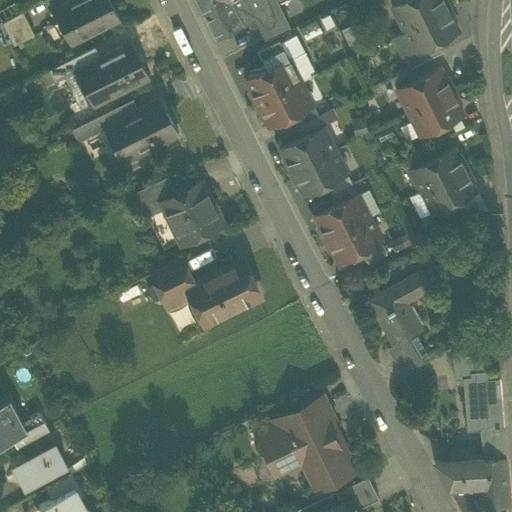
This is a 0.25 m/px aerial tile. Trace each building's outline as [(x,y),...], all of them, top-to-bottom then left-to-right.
[(69,0),(52,9),(70,43),(120,18),(111,0),(69,0)] [(197,0),(204,13),(230,0),(197,0)] [(249,8),(244,0),(230,0),(204,13),(216,37),(242,24),(254,18),(259,26),(283,16),(277,4),(275,0),(270,0),(262,4),(250,10),(249,8)] [(244,0),(249,8),(250,10),(262,4),(270,0),(275,0),(277,4),(286,0),(244,0)] [(392,5),(404,28),(446,6),(443,0),(401,0),(396,2),(392,5)] [(458,29),(446,6),(404,28),(405,30),(415,50),(415,51),(437,40),(458,29)] [(2,22),(14,44),(35,33),(23,10),(2,22)] [(259,26),(265,38),(290,28),(283,16),(259,26)] [(316,19),(300,27),(305,38),(321,30),(316,19)] [(362,39),(354,22),(341,29),(349,45),(362,39)] [(415,50),(405,30),(391,37),(401,57),(404,55),(415,50)] [(296,33),(280,41),(289,57),(300,80),(316,72),(296,33)] [(257,48),(267,68),(289,57),(280,41),(279,37),(257,48)] [(92,103),(93,104),(149,75),(131,40),(101,56),(75,69),(76,71),(81,68),(97,100),(92,103)] [(391,77),(397,87),(418,77),(413,66),(442,51),(437,40),(415,51),(415,50),(404,55),(410,67),(391,77)] [(48,69),(55,82),(65,77),(76,71),(75,69),(101,56),(95,45),(48,69)] [(246,79),(258,102),(300,80),(289,57),(267,68),(246,79)] [(397,87),(408,111),(451,89),(439,66),(418,77),(397,87)] [(81,68),(76,71),(92,103),(97,100),(81,68)] [(76,71),(65,77),(81,108),(92,103),(76,71)] [(312,103),(300,80),(258,102),(269,125),(291,114),(312,103)] [(463,112),(451,89),(408,111),(413,119),(420,134),(440,124),(459,114),(463,112)] [(112,132),(126,159),(179,131),(161,96),(138,108),(122,116),(112,122),(116,130),(112,132)] [(132,97),(117,105),(122,116),(138,108),(132,97)] [(323,125),(317,114),(318,114),(313,103),(312,103),(291,114),(297,124),(302,135),(323,125)] [(72,128),(78,141),(97,131),(96,130),(112,122),(122,116),(117,105),(72,128)] [(317,114),(323,125),(338,117),(333,106),(318,114),(317,114)] [(440,124),(446,134),(464,125),(459,114),(440,124)] [(368,131),(364,115),(351,118),(354,134),(368,131)] [(420,134),(413,119),(400,125),(408,140),(420,134)] [(280,146),(292,170),(335,148),(323,125),(302,135),(280,146)] [(411,168),(422,189),(464,167),(454,146),(411,168)] [(346,171),(335,148),(292,170),(304,193),(326,182),(346,171)] [(475,189),(464,167),(422,189),(432,211),(458,197),(475,189)] [(357,192),(352,182),(346,171),(326,182),(331,192),(337,203),(357,192)] [(135,190),(147,215),(164,206),(161,199),(176,192),(168,174),(135,190)] [(164,206),(181,240),(199,232),(207,234),(216,230),(219,221),(222,220),(202,179),(176,192),(161,199),(164,206)] [(357,192),(369,216),(380,210),(368,187),(357,192)] [(475,189),(458,197),(468,216),(480,211),(478,187),(475,189)] [(432,211),(422,189),(409,196),(420,217),(432,211)] [(314,214),(326,237),(369,216),(357,192),(337,203),(314,214)] [(381,239),(369,216),(326,237),(338,261),(360,249),(381,239)] [(389,239),(393,249),(416,239),(412,229),(389,239)] [(24,232),(9,239),(14,249),(29,242),(24,232)] [(360,249),(365,260),(386,250),(381,239),(360,249)] [(150,272),(168,307),(192,295),(188,285),(195,281),(182,256),(150,272)] [(192,295),(206,322),(259,295),(241,258),(195,281),(188,285),(192,295)] [(447,276),(439,261),(425,269),(433,284),(447,276)] [(393,342),(413,332),(421,327),(406,299),(430,285),(421,268),(368,297),(393,342)] [(389,344),(401,367),(426,356),(413,332),(393,342),(389,344)] [(452,356),(454,379),(463,378),(462,372),(487,370),(486,353),(452,356)] [(499,377),(488,378),(487,370),(462,372),(463,378),(467,429),(481,428),(483,457),(505,455),(503,424),(502,407),(498,407),(497,399),(501,399),(499,377)] [(301,405),(312,428),(330,419),(331,421),(335,419),(323,395),(301,405)] [(0,402),(0,443),(12,437),(26,429),(22,421),(9,397),(0,402)] [(302,457),(317,487),(351,470),(334,436),(338,434),(331,421),(330,419),(312,428),(301,405),(263,424),(270,437),(261,441),(275,470),(302,457)] [(29,417),(33,425),(44,419),(40,412),(29,417)] [(19,448),(24,459),(56,442),(50,431),(44,419),(33,425),(26,429),(12,437),(19,448)] [(15,464),(26,484),(67,462),(56,442),(24,459),(15,464)] [(448,460),(475,457),(474,445),(447,447),(448,460)] [(476,474),(453,476),(444,476),(453,493),(458,493),(477,492),(478,505),(480,505),(509,502),(506,455),(505,455),(483,457),(475,457),(476,474)] [(436,462),(444,476),(453,476),(476,474),(475,457),(448,460),(436,461),(436,462)] [(52,484),(58,494),(74,486),(75,489),(79,486),(72,473),(52,484)] [(351,497),(357,508),(378,497),(367,475),(335,491),(341,502),(351,497)] [(39,505),(42,511),(80,511),(86,509),(79,496),(75,489),(74,486),(58,494),(51,498),(39,505)] [(453,493),(463,511),(478,511),(481,511),(480,505),(478,505),(477,492),(458,493),(453,493)] [(359,511),(357,508),(351,497),(341,502),(321,511),(359,511)]
